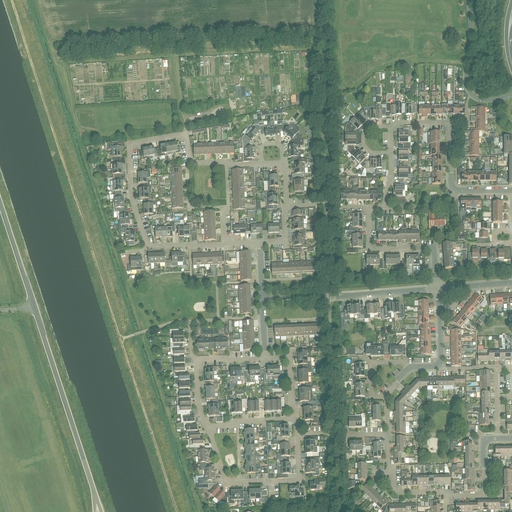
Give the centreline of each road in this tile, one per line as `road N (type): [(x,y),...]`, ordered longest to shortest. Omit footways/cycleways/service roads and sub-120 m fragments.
road 1 (track): [(11,0),(174,511)]
road 2 (unclassified): [(94,491),(0,201)]
road 3 (residential): [(262,299),(437,289)]
road 4 (residential): [(148,246),(131,196),(130,146),(185,134)]
